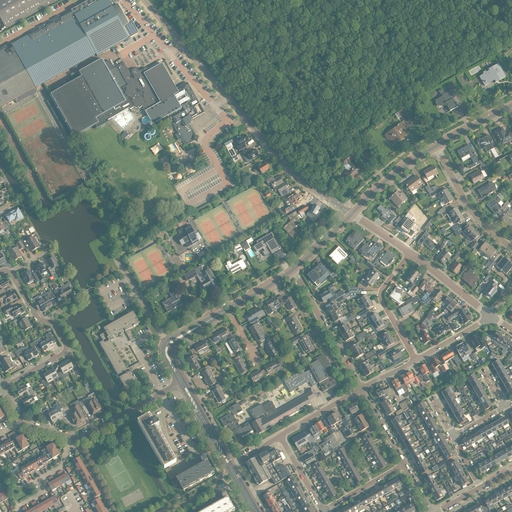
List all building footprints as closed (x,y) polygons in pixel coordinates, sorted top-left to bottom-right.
[(0,0),(0,19),(1,19),(6,28),(53,3),(53,4),(59,0),(0,0)] [(46,25),(45,26),(45,27),(44,28),(44,27),(43,27),(42,27),(42,28),(42,29),(41,29),(41,28),(40,28),(40,29),(39,29),(32,33),(32,32),(32,33),(25,36),(25,37),(18,40),(18,41),(14,43),(13,43),(12,44),(11,44),(5,48),(4,46),(3,47),(0,48),(0,107),(1,107),(7,103),(7,104),(8,103),(14,99),(14,100),(16,103),(37,91),(36,89),(37,89),(38,90),(39,89),(38,87),(38,86),(42,84),(43,84),(42,84),(49,80),(50,80),(49,80),(56,76),(56,77),(57,76),(56,76),(63,72),(63,73),(64,72),(63,72),(70,68),(70,69),(71,69),(70,68),(77,65),(78,65),(77,64),(84,61),(85,61),(84,60),(91,57),(92,57),(91,57),(96,54),(97,56),(101,53),(101,54),(102,54),(101,53),(105,51),(106,51),(110,48),(110,49),(111,49),(110,48),(114,46),(115,46),(119,43),(119,44),(120,44),(120,43),(124,41),(128,38),(129,39),(129,38),(137,33),(131,22),(129,23),(119,5),(116,6),(114,3),(115,2),(113,0),(91,0),(72,11),(67,13),(60,17),(59,18),(59,19),(59,20),(58,21),(57,20),(56,20),(55,20),(53,21),(46,25)] [(126,68),(124,63),(123,63),(117,66),(113,69),(108,60),(105,62),(103,59),(78,73),(68,79),(70,83),(49,95),(51,99),(47,101),(67,137),(71,134),(73,138),(95,125),(97,129),(107,123),(109,122),(108,120),(109,119),(129,108),(130,109),(134,107),(138,108),(142,106),(147,115),(151,121),(148,123),(149,124),(150,126),(152,124),(155,129),(161,125),(162,122),(165,123),(170,120),(183,112),(180,107),(179,108),(177,105),(179,104),(178,102),(183,99),(179,92),(186,88),(190,86),(187,82),(183,85),(180,86),(176,88),(162,63),(148,71),(146,68),(146,67),(140,71),(138,69),(136,68),(132,70),(131,73),(132,74),(132,76),(131,76),(126,68)] [(483,72),(484,74),(479,76),(484,86),(494,80),(496,82),(505,77),(498,64),(492,67),(493,69),(486,72),(486,71),(483,72)] [(204,112),(190,86),(186,88),(179,92),(183,99),(178,102),(179,104),(177,105),(179,108),(180,107),(183,112),(170,120),(172,123),(167,125),(169,129),(174,126),(178,133),(175,135),(178,140),(181,138),(184,145),(186,145),(196,140),(196,138),(189,124),(191,120),(204,112)] [(450,95),(448,92),(441,95),(442,97),(435,100),(435,102),(436,103),(437,106),(446,104),(446,103),(450,111),(457,107),(453,99),(455,98),(453,94),(450,95)] [(389,132),(384,135),(391,146),(396,142),(396,141),(404,136),(404,137),(410,133),(403,123),(405,121),(406,123),(410,120),(403,109),(394,115),(397,119),(401,116),(404,120),(397,125),(398,127),(390,132),(389,132)] [(503,130),(502,130),(503,129),(502,129),(501,126),(496,128),(495,128),(494,128),(493,129),(493,130),(493,131),(494,132),(495,132),(499,140),(503,138),(505,141),(511,136),(508,129),(505,131),(504,130),(503,130)] [(124,140),(129,135),(125,131),(120,136),(124,140)] [(248,139),(248,138),(247,137),(247,136),(246,135),(245,134),(236,139),(238,144),(236,145),(239,151),(245,147),(243,145),(244,143),(249,141),(248,140),(248,139)] [(497,146),(494,148),(490,142),(492,141),(489,135),(485,137),(483,138),(476,141),(478,145),(481,149),(484,147),(487,152),(490,150),(495,158),(502,154),(497,146)] [(232,158),(236,155),(231,147),(232,146),(229,141),(224,144),(232,158)] [(469,153),(472,159),(474,163),(469,166),(470,168),(479,164),(480,164),(480,163),(479,163),(474,154),(475,154),(474,153),(470,145),(457,152),(458,152),(461,158),(469,153)] [(351,168),(345,174),(348,178),(348,177),(351,180),(353,178),(356,175),(358,173),(359,173),(362,169),(356,163),(355,164),(351,160),(359,153),(354,148),(341,160),(346,165),(347,164),(351,168)] [(255,149),(250,152),(249,152),(247,149),(242,152),(245,158),(247,156),(250,160),(258,155),(258,154),(258,153),(258,152),(257,151),(257,150),(256,150),(255,149)] [(264,171),(268,168),(268,169),(269,168),(265,163),(258,168),(258,167),(251,172),(254,176),(257,175),(255,172),(259,170),(261,173),(262,173),(261,173),(262,173),(264,172),(264,171)] [(481,170),(480,171),(470,176),(472,180),(471,180),(472,181),(473,183),(484,178),(483,177),(487,176),(484,170),(487,168),(485,164),(479,167),(481,170)] [(433,176),(438,173),(433,166),(430,168),(424,172),(427,178),(433,175),(433,176)] [(488,195),(487,194),(489,192),(490,193),(496,189),(492,183),(493,182),(493,181),(501,176),(500,174),(488,180),(489,183),(478,190),(482,198),(488,195)] [(279,176),(274,179),(272,177),(266,181),(268,185),(271,183),(274,189),(283,183),(279,176)] [(417,188),(422,184),(416,176),(410,180),(411,181),(409,182),(408,181),(405,184),(406,185),(406,186),(406,187),(406,189),(407,191),(409,189),(411,192),(413,194),(416,192),(415,189),(417,188)] [(281,197),(289,192),(287,189),(289,188),(288,186),(288,185),(285,181),(283,183),(274,189),(275,191),(278,190),(281,197)] [(446,189),(445,188),(442,190),(442,191),(439,193),(440,197),(439,197),(440,200),(449,195),(446,189)] [(397,207),(398,207),(397,206),(400,203),(401,204),(407,198),(402,192),(401,192),(402,193),(400,195),(397,191),(392,195),(391,196),(389,198),(397,207)] [(295,202),(296,203),(299,201),(298,200),(301,199),(297,192),(285,200),(286,202),(288,200),(291,205),(295,202)] [(500,208),(501,207),(499,205),(497,203),(500,201),(503,198),(499,194),(496,197),(487,205),(496,215),(498,212),(499,211),(498,210),(500,208)] [(452,201),(449,195),(440,200),(442,202),(443,202),(445,205),(452,201)] [(312,214),(317,216),(320,212),(318,211),(319,208),(314,205),(310,211),(309,210),(306,214),(310,217),(312,214)] [(299,215),(308,209),(306,206),(303,208),(297,211),(299,215)] [(378,209),(383,215),(380,217),(384,222),(387,219),(390,223),(396,217),(387,208),(385,210),(381,206),(377,209),(377,210),(378,209)] [(438,215),(440,214),(448,209),(446,206),(439,210),(439,211),(437,213),(438,215)] [(448,209),(440,214),(442,217),(447,215),(450,220),(451,219),(460,214),(456,208),(450,212),(449,211),(448,212),(446,210),(448,209)] [(9,221),(16,218),(17,220),(22,217),(18,209),(6,215),(9,221)] [(504,220),(503,221),(510,227),(511,224),(511,212),(509,210),(502,219),(504,220)] [(293,238),(300,232),(300,233),(300,232),(297,229),(297,230),(296,228),(299,225),(298,223),(300,221),(295,216),(297,215),(296,212),(286,216),(287,217),(289,216),(292,220),(283,228),(283,229),(284,229),(290,235),(289,236),(290,236),(293,239),(293,238)] [(403,224),(400,228),(402,229),(407,233),(410,229),(415,233),(419,227),(410,220),(413,216),(408,213),(401,222),(403,224)] [(460,214),(451,219),(453,221),(454,220),(456,224),(460,221),(461,223),(464,221),(463,219),(460,214)] [(6,231),(10,229),(5,221),(2,223),(0,219),(0,231),(5,229),(6,231)] [(189,224),(178,231),(187,247),(199,241),(189,224)] [(469,236),(474,231),(470,227),(471,226),(470,226),(469,226),(468,224),(464,228),(466,230),(465,231),(464,230),(462,232),(463,233),(464,234),(465,235),(466,234),(469,236)] [(459,233),(463,230),(460,227),(454,232),(456,235),(458,232),(459,233)] [(347,239),(345,241),(353,249),(356,247),(363,239),(355,230),(352,233),(353,233),(349,236),(347,239)] [(473,241),(475,239),(476,241),(480,237),(478,236),(479,235),(474,231),(469,236),(465,240),(466,242),(468,240),(468,241),(469,241),(470,242),(471,242),(471,241),(472,241),(473,240),(473,241)] [(273,237),(274,237),(272,232),(256,241),(257,244),(253,246),(257,252),(257,251),(262,248),(264,251),(262,252),(265,256),(272,252),(271,251),(273,250),(274,252),(280,249),(274,238),(273,238),(273,237)] [(429,235),(425,232),(417,243),(421,246),(423,242),(426,244),(425,245),(432,250),(438,242),(433,239),(432,241),(427,237),(429,235),(429,236),(429,235)] [(27,236),(24,238),(21,240),(25,245),(28,244),(31,250),(39,246),(34,237),(29,240),(27,236)] [(20,241),(16,243),(18,246),(9,251),(15,261),(21,257),(19,254),(20,253),(18,250),(24,247),(20,241)] [(376,242),(371,248),(368,246),(362,252),(369,257),(374,251),(376,253),(382,246),(376,242)] [(491,246),(485,242),(483,244),(479,249),(484,254),(491,246)] [(237,252),(242,249),(239,244),(234,247),(237,252)] [(496,251),(491,246),(484,254),(490,258),(494,253),(494,254),(494,253),(496,251)] [(331,259),(332,259),(337,264),(343,259),(347,255),(339,247),(329,256),(331,258),(331,259)] [(448,252),(447,254),(442,250),(437,258),(439,260),(444,264),(447,261),(448,260),(451,255),(448,252)] [(388,251),(380,261),(387,266),(389,264),(393,260),(392,259),(393,258),(389,255),(390,253),(388,251)] [(461,256),(463,254),(460,251),(454,259),(456,261),(460,255),(461,256)] [(355,262),(357,260),(351,254),(349,256),(355,262)] [(47,260),(51,266),(48,268),(55,280),(58,278),(52,268),(58,265),(56,262),(57,262),(55,259),(54,259),(53,256),(47,260)] [(511,263),(508,261),(507,262),(503,258),(504,257),(503,257),(497,264),(493,261),(487,268),(485,270),(488,272),(494,265),(500,270),(499,271),(500,272),(501,273),(502,273),(504,273),(506,274),(511,266),(511,263)] [(232,265),(229,261),(226,263),(232,274),(238,270),(239,270),(239,269),(238,269),(238,268),(240,267),(242,270),(247,268),(242,259),(232,265)] [(373,269),(375,266),(373,264),(368,260),(366,263),(373,269)] [(455,261),(452,264),(454,265),(450,269),(456,274),(461,267),(455,261)] [(38,273),(36,274),(40,281),(45,278),(43,275),(44,275),(43,273),(46,272),(41,263),(35,267),(38,273)] [(209,287),(210,289),(211,289),(213,288),(215,287),(216,286),(217,285),(213,278),(215,277),(209,268),(207,266),(202,269),(201,265),(194,269),(197,275),(196,275),(201,284),(200,285),(200,286),(200,288),(201,289),(203,289),(204,289),(204,290),(209,287)] [(330,276),(335,272),(330,267),(325,270),(320,265),(308,275),(317,286),(320,283),(317,280),(327,272),(330,276)] [(27,284),(34,280),(36,283),(40,281),(36,274),(35,273),(32,275),(31,273),(30,273),(28,269),(26,271),(22,274),(23,277),(23,279),(24,280),(25,281),(27,284)] [(374,269),(372,271),(368,276),(375,281),(379,276),(376,274),(378,272),(374,269)] [(411,283),(418,274),(412,269),(409,273),(411,274),(407,279),(407,280),(407,279),(411,283)] [(462,278),(465,281),(466,282),(466,281),(468,282),(467,283),(472,287),(474,284),(475,284),(476,284),(475,283),(479,279),(472,274),(473,273),(469,270),(466,273),(465,273),(463,275),(464,276),(462,278)] [(371,286),(375,281),(368,276),(366,274),(360,282),(367,287),(369,285),(371,286)] [(0,294),(3,293),(2,290),(9,285),(6,279),(0,282),(0,294)] [(429,283),(425,279),(419,288),(423,291),(425,288),(428,290),(427,291),(430,293),(433,290),(430,287),(432,285),(432,284),(432,283),(430,282),(429,283)] [(498,283),(492,279),(486,287),(488,288),(484,292),(490,297),(493,293),(494,294),(494,293),(497,289),(495,287),(498,283)] [(62,287),(68,298),(73,295),(70,289),(72,287),(69,282),(64,286),(62,284),(61,285),(62,287)] [(397,286),(397,287),(391,295),(393,297),(392,298),(391,300),(395,303),(396,301),(400,304),(403,303),(399,300),(405,293),(397,286)] [(55,289),(56,290),(54,291),(57,296),(59,295),(62,300),(68,298),(62,287),(58,289),(58,287),(55,289)] [(430,293),(424,301),(427,303),(429,301),(431,298),(436,302),(440,296),(443,293),(438,289),(435,292),(433,295),(430,293)] [(167,313),(185,302),(180,293),(179,293),(178,290),(170,294),(172,297),(169,299),(162,303),(167,313)] [(3,293),(0,294),(0,301),(3,300),(6,304),(17,298),(13,291),(5,296),(4,293),(3,293)] [(55,305),(51,298),(54,296),(51,291),(46,293),(48,296),(43,298),(49,308),(55,305)] [(328,291),(320,296),(323,302),(332,297),(328,291)] [(281,295),(279,297),(283,304),(286,303),(288,306),(288,307),(290,310),(296,307),(290,297),(284,300),(281,295)] [(370,301),(366,295),(362,298),(360,296),(356,298),(361,306),(363,304),(370,301)] [(437,305),(436,307),(438,308),(441,304),(444,306),(446,308),(452,301),(447,297),(445,295),(443,298),(442,298),(438,303),(437,305)] [(49,308),(43,298),(40,300),(38,296),(32,300),(38,310),(41,308),(43,312),(49,308)] [(279,303),(280,306),(283,304),(279,297),(276,298),(275,297),(266,303),(267,305),(265,305),(270,314),(275,311),(273,307),(279,303)] [(363,313),(364,316),(367,314),(371,312),(369,308),(373,306),(370,301),(363,304),(361,306),(362,309),(365,307),(366,310),(364,312),(363,313)] [(446,308),(444,311),(446,313),(448,310),(451,312),(457,305),(457,304),(454,302),(452,301),(446,308)] [(329,313),(331,316),(338,311),(342,309),(338,303),(335,305),(327,309),(329,313)] [(10,305),(4,309),(7,314),(12,312),(15,317),(24,312),(20,304),(12,309),(10,305)] [(251,324),(256,320),(258,319),(257,317),(264,313),(261,309),(260,309),(258,307),(249,313),(250,315),(247,317),(249,321),(248,321),(250,324),(251,324)] [(403,307),(396,311),(398,314),(399,317),(400,317),(401,320),(411,314),(407,308),(405,310),(403,307)] [(460,308),(446,317),(448,321),(458,315),(462,321),(461,321),(462,323),(462,322),(463,324),(464,324),(465,324),(467,323),(467,322),(470,320),(469,318),(470,317),(468,313),(467,314),(465,310),(462,312),(460,308)] [(112,336),(124,329),(131,341),(134,339),(129,329),(132,327),(131,325),(135,323),(136,325),(140,323),(133,311),(103,328),(105,332),(99,335),(103,341),(99,343),(125,389),(137,383),(135,379),(133,380),(131,376),(133,375),(131,371),(141,366),(139,362),(127,369),(111,341),(114,339),(112,336)] [(332,318),(334,322),(342,318),(338,311),(331,316),(332,318)] [(373,315),(371,312),(367,314),(364,316),(362,317),(363,320),(369,317),(369,318),(370,317),(373,323),(380,319),(378,318),(379,317),(377,313),(373,315)] [(295,317),(293,318),(291,315),(285,318),(287,321),(288,320),(291,326),(290,326),(295,333),(299,331),(298,330),(301,328),(295,317)] [(23,327),(25,330),(32,326),(31,324),(30,324),(28,320),(27,319),(26,318),(24,319),(22,316),(13,321),(14,322),(12,323),(14,326),(15,325),(16,325),(19,324),(20,325),(19,325),(21,328),(23,327)] [(373,323),(371,324),(376,333),(384,328),(384,327),(384,326),(383,325),(384,324),(382,321),(382,322),(381,321),(381,322),(380,320),(380,319),(373,323)] [(256,324),(258,323),(256,320),(251,324),(252,326),(249,328),(257,342),(264,338),(256,324)] [(347,324),(345,325),(338,329),(342,335),(349,331),(351,330),(347,324)] [(440,325),(436,327),(434,329),(437,334),(439,333),(441,336),(450,330),(447,325),(442,328),(440,325)] [(219,340),(222,338),(224,340),(232,336),(230,333),(229,334),(225,328),(211,336),(215,342),(219,340)] [(424,330),(422,332),(424,335),(422,336),(426,343),(430,340),(424,330)] [(353,333),(351,334),(349,331),(342,335),(345,341),(354,336),(353,333)] [(387,332),(386,331),(383,333),(384,334),(379,337),(378,338),(382,340),(383,340),(384,341),(391,338),(387,332)] [(493,342),(495,343),(501,334),(497,331),(492,338),(495,339),(493,342)] [(47,339),(44,340),(50,350),(52,349),(51,348),(54,346),(53,343),(55,342),(50,333),(45,335),(47,339)] [(495,343),(499,346),(505,336),(501,334),(495,343)] [(306,336),(304,337),(302,335),(296,338),(287,343),(289,345),(291,344),(292,346),(292,345),(298,342),(300,341),(306,351),(307,353),(311,351),(310,349),(312,347),(306,336)] [(479,340),(476,335),(469,339),(475,349),(479,346),(481,349),(486,346),(481,338),(479,340)] [(233,338),(232,336),(224,340),(225,343),(227,342),(234,353),(240,349),(234,338),(233,338)] [(503,349),(509,339),(505,336),(499,346),(501,348),(503,349)] [(266,344),(264,346),(270,357),(277,353),(271,342),(274,340),(272,337),(265,342),(266,344)] [(392,340),(391,338),(384,341),(380,343),(382,346),(384,344),(387,349),(392,346),(391,345),(394,343),(394,342),(393,339),(392,340)] [(34,341),(38,348),(39,350),(42,349),(44,352),(47,350),(48,351),(50,350),(44,340),(41,342),(39,339),(34,341)] [(505,354),(504,352),(507,347),(509,349),(508,351),(511,352),(511,350),(511,340),(509,339),(503,349),(501,352),(503,355),(505,354)] [(36,349),(38,348),(34,341),(30,344),(32,348),(29,349),(34,359),(36,358),(35,357),(39,355),(36,349)] [(192,349),(194,351),(197,356),(199,355),(198,352),(203,350),(204,352),(208,349),(207,347),(208,347),(204,341),(200,343),(201,343),(195,346),(194,346),(195,347),(192,349)] [(460,344),(459,345),(466,356),(470,353),(464,342),(462,343),(460,344)] [(359,347),(357,344),(349,348),(351,352),(352,351),(353,353),(352,353),(362,348),(361,346),(359,347)] [(457,346),(455,347),(461,359),(466,356),(459,345),(458,345),(456,346),(457,346)] [(2,357),(9,353),(7,349),(5,350),(2,346),(0,347),(0,354),(2,357)] [(19,350),(22,356),(22,357),(25,355),(28,361),(31,359),(32,360),(34,359),(29,349),(27,347),(24,349),(22,348),(19,350)] [(362,348),(352,353),(352,354),(353,353),(354,355),(353,355),(355,359),(356,358),(357,359),(360,357),(359,357),(364,354),(363,350),(364,350),(362,348)] [(190,350),(191,353),(193,355),(187,359),(192,369),(195,367),(196,370),(200,368),(194,358),(197,356),(194,351),(192,349),(190,350)] [(399,353),(398,350),(388,356),(390,358),(392,357),(394,360),(395,363),(400,360),(399,358),(401,356),(402,355),(400,352),(399,353)] [(446,353),(445,353),(449,360),(452,358),(453,360),(454,360),(457,365),(460,363),(456,355),(453,357),(450,350),(448,351),(445,352),(446,353)] [(380,360),(387,355),(386,353),(388,352),(388,351),(386,352),(386,353),(378,357),(380,360)] [(0,361),(3,367),(11,362),(9,358),(11,357),(9,353),(2,357),(3,360),(0,361)] [(442,355),(440,356),(444,363),(449,360),(445,353),(444,353),(442,354),(442,355)] [(322,354),(308,362),(309,364),(309,365),(318,360),(323,369),(326,367),(327,367),(330,365),(325,356),(323,357),(322,354)] [(245,371),(247,370),(241,359),(239,360),(237,357),(230,362),(231,364),(234,363),(241,374),(242,375),(246,373),(245,371)] [(432,364),(428,367),(432,374),(437,371),(435,368),(439,365),(436,358),(433,359),(431,360),(431,361),(430,361),(432,364)] [(74,373),(76,372),(78,370),(75,364),(72,365),(69,360),(66,362),(65,361),(63,362),(69,371),(72,370),(74,373)] [(323,392),(336,384),(327,367),(326,367),(323,369),(318,360),(309,365),(323,392)] [(495,369),(501,365),(499,360),(496,362),(496,361),(495,362),(492,364),(495,369)] [(12,370),(17,367),(13,361),(11,362),(3,367),(6,372),(11,369),(12,370)] [(264,367),(265,369),(263,370),(266,376),(269,374),(268,373),(268,372),(274,369),(274,370),(281,366),(278,362),(275,363),(274,361),(264,367)] [(359,366),(360,366),(359,367),(360,369),(361,369),(362,369),(363,371),(362,371),(363,371),(370,367),(374,365),(372,363),(369,365),(367,361),(362,364),(360,365),(359,366)] [(59,366),(62,371),(59,373),(63,379),(68,376),(66,373),(69,371),(63,362),(61,363),(62,364),(59,366)] [(216,383),(208,369),(212,367),(210,365),(200,370),(202,373),(206,381),(205,381),(207,384),(208,384),(209,384),(210,386),(216,383)] [(427,382),(429,381),(426,376),(425,374),(428,372),(424,365),(419,368),(422,373),(419,375),(416,376),(419,382),(420,383),(423,382),(420,378),(423,376),(427,382)] [(464,369),(467,374),(472,372),(474,370),(471,365),(464,369)] [(498,374),(504,371),(501,365),(495,369),(498,374)] [(364,373),(366,377),(373,372),(370,367),(363,371),(364,373)] [(58,382),(60,381),(63,379),(59,373),(57,374),(53,369),(50,370),(50,369),(48,371),(53,380),(56,378),(58,382)] [(263,370),(260,372),(259,370),(249,375),(253,382),(263,376),(263,377),(266,376),(263,370)] [(46,372),(46,373),(43,375),(45,379),(41,381),(45,388),(51,384),(50,382),(53,380),(48,371),(46,372)] [(411,383),(414,381),(416,384),(419,382),(416,376),(413,378),(410,371),(405,374),(411,383)] [(498,374),(501,380),(507,376),(504,371),(498,374)] [(401,377),(405,383),(403,384),(406,390),(410,388),(408,385),(411,383),(405,374),(401,377)] [(470,383),(477,380),(474,374),(467,378),(470,383)] [(507,376),(501,380),(504,385),(510,381),(507,376)] [(407,391),(403,384),(400,386),(397,379),(391,382),(395,389),(399,396),(407,391)] [(473,389),(480,385),(477,380),(470,383),(473,389)] [(19,395),(26,392),(27,395),(33,391),(30,387),(28,388),(26,384),(16,390),(19,395)] [(220,387),(218,384),(213,387),(214,390),(212,391),(219,403),(221,401),(222,402),(223,403),(225,401),(226,400),(225,399),(219,388),(220,387)] [(473,389),(476,394),(483,390),(480,385),(473,389)] [(393,393),(389,388),(383,391),(382,388),(375,391),(379,397),(380,397),(382,399),(387,396),(392,393),(393,393)] [(307,392),(308,393),(277,411),(275,407),(271,401),(263,406),(261,404),(249,411),(254,419),(240,427),(244,435),(253,431),(252,429),(254,428),(258,434),(264,430),(310,403),(308,400),(316,396),(312,389),(307,392)] [(448,389),(441,393),(442,393),(444,398),(451,394),(448,389)] [(486,395),(483,390),(476,394),(479,399),(486,395)] [(33,398),(36,396),(34,394),(36,393),(35,391),(33,392),(33,391),(27,395),(29,398),(23,401),(26,407),(35,402),(33,398)] [(82,400),(79,402),(83,408),(86,407),(87,408),(88,408),(92,415),(99,412),(98,410),(101,408),(96,398),(95,399),(95,398),(96,397),(94,393),(88,396),(90,401),(87,402),(86,400),(83,402),(82,400)] [(444,398),(447,403),(454,399),(456,398),(455,396),(453,397),(451,394),(444,398)] [(479,399),(482,404),(489,401),(486,395),(479,399)] [(384,409),(392,405),(391,402),(390,403),(388,399),(381,403),(384,409)] [(403,411),(408,408),(413,406),(409,399),(399,405),(401,409),(403,411)] [(457,405),(454,399),(447,403),(450,408),(457,405)] [(83,408),(79,402),(78,400),(70,405),(73,411),(72,411),(73,413),(69,415),(75,425),(82,421),(81,420),(85,418),(81,411),(84,410),(83,408)] [(58,401),(56,403),(56,404),(54,405),(54,406),(51,408),(52,410),(58,419),(59,419),(60,419),(61,419),(61,418),(62,418),(62,417),(63,416),(60,410),(63,409),(58,401)] [(482,404),(485,409),(485,410),(492,406),(491,406),(489,401),(482,404)] [(416,406),(419,411),(426,407),(423,402),(416,406)] [(233,416),(242,411),(238,403),(229,408),(232,413),(229,414),(220,419),(224,427),(228,425),(232,431),(231,432),(235,440),(244,435),(240,427),(237,423),(239,422),(238,419),(236,420),(233,416)] [(345,417),(347,420),(354,416),(353,413),(358,410),(354,403),(347,407),(351,413),(345,417)] [(393,408),(394,408),(392,405),(384,409),(388,416),(395,412),(393,408)] [(457,405),(450,408),(453,414),(460,410),(457,405)] [(429,412),(426,407),(419,411),(422,416),(429,412)] [(43,412),(47,418),(49,417),(52,422),(53,422),(54,422),(55,422),(56,421),(57,421),(57,420),(58,419),(52,410),(50,411),(48,409),(43,412)] [(453,414),(456,419),(463,415),(460,410),(453,414)] [(348,423),(345,417),(341,420),(337,412),(335,413),(334,412),(332,414),(332,415),(331,415),(336,423),(339,422),(340,424),(342,422),(345,427),(349,425),(348,423)] [(422,416),(425,422),(432,418),(429,412),(422,416)] [(365,421),(363,418),(364,418),(362,414),(361,415),(360,413),(356,416),(356,417),(354,419),(358,425),(365,421)] [(164,469),(176,462),(156,427),(159,425),(157,421),(154,423),(150,415),(140,421),(137,422),(164,469)] [(328,416),(328,417),(327,417),(326,418),(327,420),(324,422),(329,431),(331,435),(334,433),(335,432),(333,428),(335,427),(334,425),(336,423),(331,415),(328,416)] [(466,420),(463,415),(456,419),(459,424),(462,423),(464,425),(469,422),(468,419),(466,420)] [(400,421),(397,416),(390,420),(393,425),(400,421)] [(504,417),(499,420),(503,427),(508,424),(504,417)] [(435,423),(432,418),(425,422),(428,427),(435,423)] [(498,430),(503,427),(499,420),(494,423),(498,430)] [(320,421),(315,425),(316,427),(319,432),(323,430),(325,433),(328,431),(325,427),(324,428),(320,421)] [(366,424),(365,421),(358,425),(361,431),(368,427),(369,427),(367,423),(366,424)] [(393,425),(396,431),(403,427),(400,421),(393,425)] [(431,433),(438,429),(435,423),(428,427),(426,429),(429,434),(431,433)] [(494,423),(488,426),(492,433),(498,430),(494,423)] [(311,428),(308,429),(309,430),(311,434),(314,439),(320,435),(319,432),(316,427),(315,425),(314,426),(314,425),(310,427),(311,428)] [(488,426),(483,429),(487,436),(492,433),(488,426)] [(399,436),(406,432),(403,427),(396,431),(399,436)] [(431,433),(434,438),(441,434),(438,429),(431,433)] [(482,439),(487,436),(483,429),(478,432),(482,439)] [(399,436),(403,442),(409,438),(406,432),(399,436)] [(478,432),(473,435),(476,442),(477,442),(482,439),(478,432)] [(303,433),(292,439),(297,448),(308,442),(312,449),(314,449),(319,446),(318,446),(314,439),(311,434),(306,437),(304,434),(303,433)] [(370,438),(368,433),(358,439),(359,440),(362,439),(364,442),(370,438)] [(444,440),(441,434),(434,438),(437,444),(444,440)] [(11,442),(15,448),(14,448),(17,453),(29,446),(23,435),(11,442)] [(467,438),(471,445),(474,443),(475,446),(478,444),(477,442),(476,442),(473,435),(467,438)] [(325,442),(319,446),(320,448),(324,454),(339,445),(334,437),(325,442)] [(362,447),(363,448),(373,443),(370,438),(364,442),(365,445),(362,447)] [(406,447),(412,443),(409,438),(403,442),(406,447)] [(467,438),(462,441),(466,448),(469,446),(470,448),(473,447),(471,445),(467,438)] [(10,451),(14,448),(15,448),(11,442),(10,440),(5,443),(10,451)] [(447,445),(444,440),(437,444),(441,449),(447,445)] [(10,451),(5,443),(1,445),(5,453),(10,451)] [(376,447),(373,443),(363,448),(364,450),(367,448),(369,451),(376,447)] [(406,447),(409,453),(416,449),(412,443),(406,447)] [(48,461),(59,455),(53,444),(41,450),(43,453),(44,455),(48,461)] [(450,451),(447,445),(441,449),(444,454),(450,451)] [(309,455),(303,458),(306,464),(315,460),(313,456),(317,454),(315,451),(320,448),(319,446),(314,449),(312,449),(307,452),(309,455)] [(346,452),(343,447),(333,453),(334,455),(337,453),(339,456),(346,452)] [(378,452),(376,447),(369,451),(371,454),(368,456),(369,458),(378,452)] [(273,448),(266,452),(271,461),(280,456),(276,450),(275,451),(273,448)] [(507,458),(511,455),(511,454),(508,448),(503,451),(507,458)] [(412,458),(419,454),(416,449),(409,453),(412,458)] [(502,461),(507,458),(503,451),(502,449),(499,450),(501,453),(498,454),(502,461)] [(450,451),(444,454),(447,460),(454,456),(450,451)] [(267,471),(271,478),(274,484),(291,475),(286,466),(284,467),(277,471),(271,461),(266,452),(258,456),(263,463),(267,471)] [(348,457),(346,452),(339,456),(341,459),(338,461),(338,462),(348,457)] [(374,461),(381,457),(378,452),(369,458),(369,459),(372,457),(374,461)] [(44,466),(49,463),(48,461),(44,455),(43,453),(41,454),(42,456),(39,458),(44,466)] [(412,458),(415,463),(422,460),(419,454),(412,458)] [(496,464),(502,461),(498,454),(492,457),(496,464)] [(35,461),(39,468),(44,466),(39,458),(38,456),(34,458),(35,460),(35,461)] [(207,460),(205,456),(200,459),(203,464),(177,479),(176,478),(183,490),(214,473),(207,460)] [(246,463),(250,470),(263,463),(258,456),(246,463)] [(283,463),(280,456),(271,461),(277,471),(284,467),(282,463),(283,463)] [(82,462),(79,457),(73,460),(76,465),(82,462)] [(351,461),(348,457),(338,462),(339,464),(342,462),(344,465),(351,461)] [(384,461),(381,457),(374,461),(376,464),(373,465),(374,467),(384,461)] [(491,467),(496,464),(492,457),(487,460),(491,467)] [(415,463),(418,469),(425,465),(422,460),(415,463)] [(452,470),(459,466),(456,460),(449,464),(452,470)] [(486,470),(491,467),(487,460),(482,463),(486,470)] [(30,463),(34,471),(39,468),(35,461),(30,463)] [(312,467),(314,470),(320,466),(318,461),(308,467),(309,469),(312,467)] [(346,468),(343,470),(344,472),(354,466),(351,461),(344,465),(346,468)] [(387,466),(384,461),(374,467),(375,468),(378,467),(380,470),(387,466)] [(78,470),(85,466),(82,462),(76,465),(78,470)] [(34,471),(30,463),(25,466),(30,474),(34,471)] [(250,470),(254,478),(267,471),(263,463),(250,470)] [(481,473),(486,470),(482,463),(477,466),(478,469),(479,470),(480,473),(481,473)] [(21,469),(25,476),(30,474),(25,466),(24,464),(22,465),(23,467),(21,469)] [(418,469),(421,474),(428,470),(425,465),(418,469)] [(81,475),(87,471),(85,466),(78,470),(81,475)] [(321,468),(320,466),(314,470),(315,473),(312,475),(313,477),(323,471),(321,468)] [(356,471),(354,466),(344,472),(345,473),(348,471),(349,475),(356,471)] [(452,470),(455,475),(462,471),(463,471),(463,470),(461,468),(460,468),(459,466),(452,470)] [(19,477),(20,479),(25,476),(21,469),(13,473),(16,479),(19,477)] [(84,479),(90,476),(87,471),(81,475),(84,479)] [(258,485),(271,478),(267,471),(254,478),(258,485)] [(324,472),(323,471),(313,477),(314,478),(317,476),(319,480),(326,476),(324,472)] [(359,475),(356,471),(349,475),(351,478),(348,479),(349,481),(359,475)] [(465,477),(462,471),(455,475),(459,481),(465,477)] [(62,476),(66,482),(70,480),(67,473),(62,476)] [(362,480),(359,475),(349,481),(350,482),(353,481),(355,484),(362,480)] [(434,480),(430,475),(424,479),(427,484),(434,480)] [(62,476),(57,479),(61,485),(66,482),(62,476)] [(86,484),(93,480),(90,476),(84,479),(86,484)] [(289,485),(296,481),(293,476),(286,480),(289,485)] [(326,476),(319,480),(321,483),(315,486),(316,487),(319,486),(328,480),(326,476)] [(468,482),(465,477),(459,481),(462,486),(468,482)] [(401,480),(399,481),(397,478),(392,481),(395,488),(403,483),(401,480)] [(57,479),(53,481),(56,488),(61,485),(57,479)] [(89,489),(95,485),(93,480),(86,484),(89,489)] [(319,486),(319,488),(322,486),(324,489),(331,485),(328,480),(319,486)] [(430,490),(437,486),(434,480),(427,484),(430,490)] [(56,488),(53,481),(48,484),(51,490),(56,488)] [(299,487),(296,481),(289,485),(292,491),(299,487)] [(386,484),(390,491),(395,488),(392,481),(386,484)] [(390,491),(386,484),(381,487),(384,494),(386,496),(391,493),(390,491)] [(92,493),(98,490),(95,485),(89,489),(92,493)] [(266,501),(273,498),(271,495),(273,494),(272,492),(278,488),(277,485),(265,492),(266,494),(263,496),(264,499),(264,498),(266,501)] [(332,486),(331,485),(324,489),(326,492),(322,495),(322,496),(324,495),(334,490),(332,486)] [(430,490),(433,495),(440,491),(437,486),(430,490)] [(302,492),(299,487),(292,491),(295,496),(302,492)] [(384,494),(381,487),(375,490),(379,497),(384,494)] [(500,492),(503,499),(509,496),(505,489),(500,492)] [(94,498),(101,495),(98,490),(92,493),(94,498)] [(334,490),(324,495),(325,497),(328,495),(330,498),(337,494),(334,490)] [(374,500),(379,497),(375,490),(370,494),(374,500)] [(433,495),(436,501),(443,497),(440,491),(433,495)] [(0,494),(4,501),(8,498),(5,492),(0,494)] [(305,498),(302,492),(295,496),(298,501),(305,498)] [(500,492),(494,495),(498,502),(503,499),(500,492)] [(226,493),(221,495),(224,501),(204,511),(229,511),(235,509),(228,498),(229,498),(226,493)] [(374,500),(370,494),(364,497),(368,503),(374,500)] [(494,495),(489,498),(493,505),(498,502),(494,495)] [(53,505),(58,502),(55,496),(50,499),(53,505)] [(268,504),(269,507),(276,503),(274,500),(275,500),(274,497),(273,498),(266,501),(266,502),(267,504),(268,504)] [(368,503),(364,497),(359,500),(363,507),(368,503)] [(92,502),(95,507),(101,503),(99,498),(92,502)] [(308,503),(305,498),(298,501),(301,507),(308,503)] [(494,507),(493,505),(489,498),(487,499),(486,498),(483,500),(486,505),(483,506),(486,511),(489,511),(487,508),(491,506),(493,508),(494,507)] [(53,505),(50,499),(45,501),(49,508),(53,505)] [(354,503),(357,510),(359,511),(364,509),(363,507),(359,500),(359,499),(355,501),(356,502),(354,503)] [(45,501),(40,504),(44,511),(49,508),(45,501)] [(272,511),(273,511),(279,509),(277,506),(280,504),(278,502),(276,503),(269,507),(270,509),(271,509),(272,511)] [(95,507),(98,511),(104,508),(101,503),(95,507)] [(304,511),(311,508),(308,503),(301,507),(304,511)] [(353,511),(357,510),(354,503),(348,506),(351,511),(353,511)] [(475,506),(473,507),(476,511),(479,511),(482,511),(483,511),(486,511),(483,506),(481,507),(478,503),(475,505),(475,506)]
